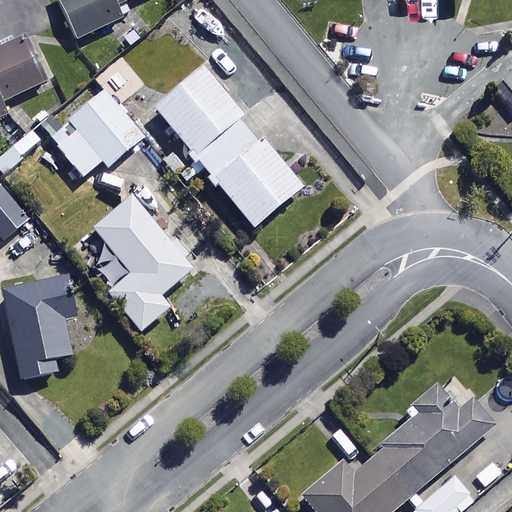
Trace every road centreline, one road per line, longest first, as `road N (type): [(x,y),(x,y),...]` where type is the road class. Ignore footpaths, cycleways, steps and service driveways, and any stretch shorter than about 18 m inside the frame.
road 1 (residential): [(140,477),(162,439),(367,265),(410,259)]
road 2 (residential): [(410,259),(382,293),(174,467),(140,477)]
road 3 (residential): [(467,255),(253,0)]
